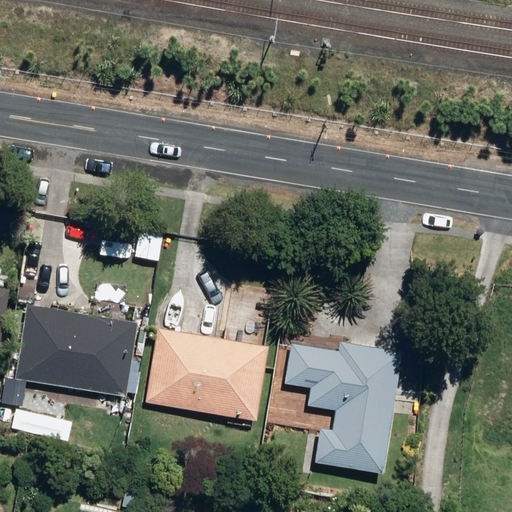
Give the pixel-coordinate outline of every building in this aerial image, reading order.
[(0,286),(7,287),(8,277),(0,275),(0,286)] [(0,332),(8,289),(0,287),(0,332)] [(240,327),(250,328),(257,322),(257,313),(251,305),(242,304),(235,311),(235,320),(240,327)] [(14,380),(124,399),(136,324),(26,306),(14,380)] [(144,403),(254,421),(266,346),(157,329),(144,403)] [(313,462),(380,473),(400,352),(339,341),(337,353),(289,345),(283,383),(309,388),(306,405),(333,410),(330,430),(318,428),(313,462)] [(242,463),(257,464),(259,445),(245,443),(242,463)]
